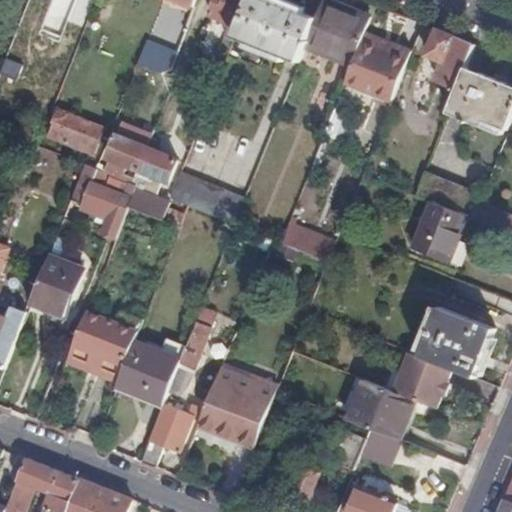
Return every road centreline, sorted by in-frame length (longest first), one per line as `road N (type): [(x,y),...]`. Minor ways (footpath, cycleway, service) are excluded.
road 1 (residential): [(0,424),(217,511)]
road 2 (unknown): [(214,0),(152,123)]
